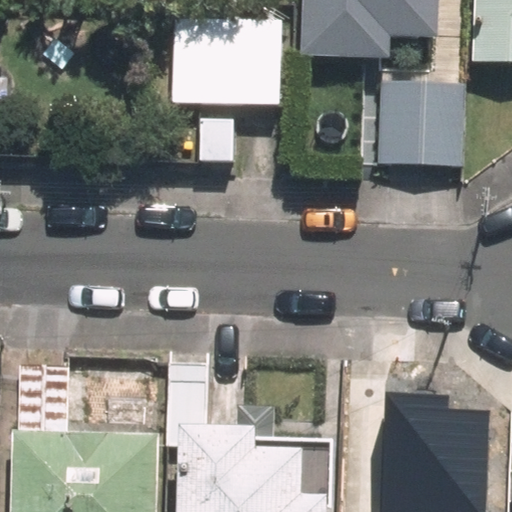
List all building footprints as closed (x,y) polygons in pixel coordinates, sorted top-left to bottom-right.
[(307,0),(306,63),(400,65),(401,44),(448,45),(448,0),(307,0)] [(511,0),(478,0),(477,67),(511,68),(511,0)] [(174,108),(289,110),(290,15),(175,13),(174,108)] [(467,88),(386,85),(382,165),(463,169),(467,88)] [(337,511),(338,501),(311,500),(312,455),(265,453),(266,432),(187,431),(185,511),(337,511)] [(161,511),(162,437),(16,435),(14,511),(161,511)] [(439,511),(441,481),(368,478),(366,511),(439,511)]
